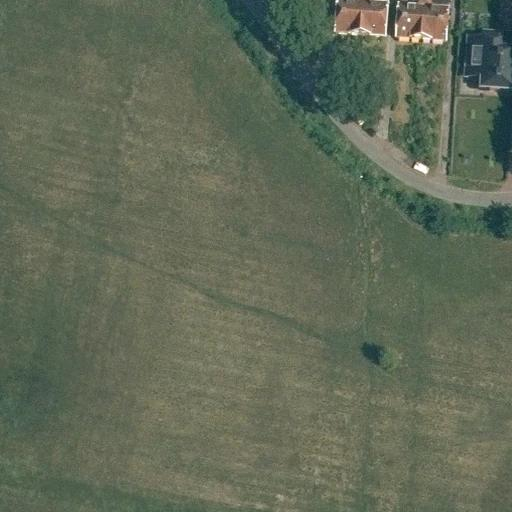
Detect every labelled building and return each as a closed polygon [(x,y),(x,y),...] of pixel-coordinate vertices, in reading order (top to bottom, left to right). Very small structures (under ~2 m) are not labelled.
[(337,3),(335,36),(360,38),(362,0),(356,0),(356,4),(337,3)] [(362,0),(360,38),(385,40),(387,7),(368,5),(369,1),(374,1),(373,0),(362,0)] [(420,43),(423,0),(412,0),(412,4),(417,4),(417,9),(398,8),(395,41),(420,43)] [(423,0),(420,43),(445,45),(448,11),(445,11),(445,5),(448,5),(448,0),(423,0)] [(483,42),(469,41),(466,81),(483,82),(482,92),(511,93),(511,54),(511,55),(511,40),(483,38),(483,42)]
